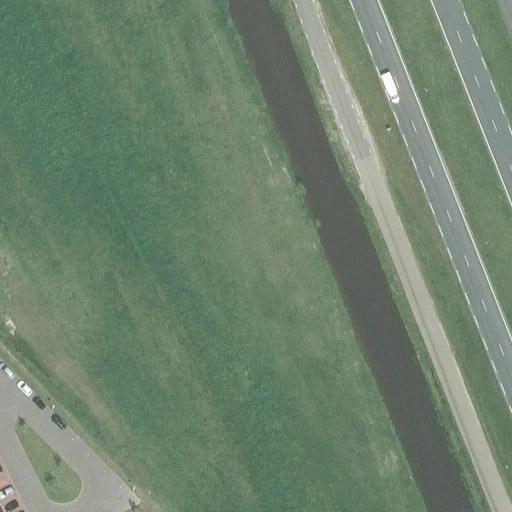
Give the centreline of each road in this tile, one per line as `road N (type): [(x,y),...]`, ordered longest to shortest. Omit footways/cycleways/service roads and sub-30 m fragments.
road 1 (unclassified): [(500,511),(302,0)]
road 2 (primary): [(362,0),(511,382)]
road 3 (primary): [(511,174),(443,0)]
road 4 (residential): [(85,511),(96,501),(96,481),(0,384)]
